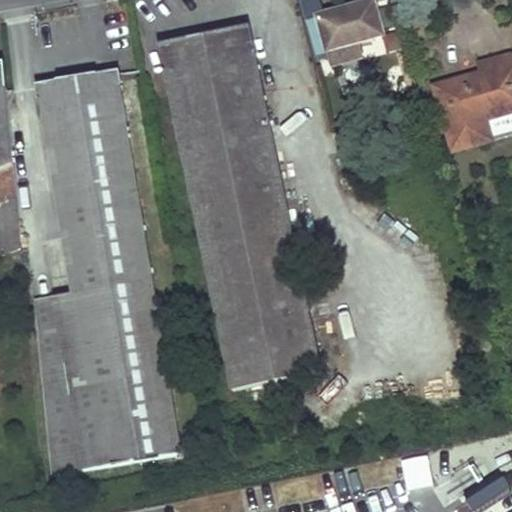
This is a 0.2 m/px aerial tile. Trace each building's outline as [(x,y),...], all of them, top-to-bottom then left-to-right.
[(322,0),(303,0),(308,19),(320,16),(326,14),(322,0)] [(385,38),(376,1),(326,14),(320,16),(329,52),(385,38)] [(321,374),(249,28),(161,47),(233,393),(321,374)] [(511,113),(511,56),(491,62),(494,72),(482,75),(436,88),(455,151),(491,141),(485,121),(511,113)] [(494,72),(491,62),(479,65),(482,75),(494,72)] [(0,172),(15,166),(5,66),(0,68),(0,172)] [(182,456),(118,74),(39,88),(73,295),(54,299),(53,301),(38,304),(53,478),(182,456)] [(511,135),(511,113),(485,121),(491,141),(511,135)] [(0,257),(22,246),(15,166),(0,172),(0,257)]
